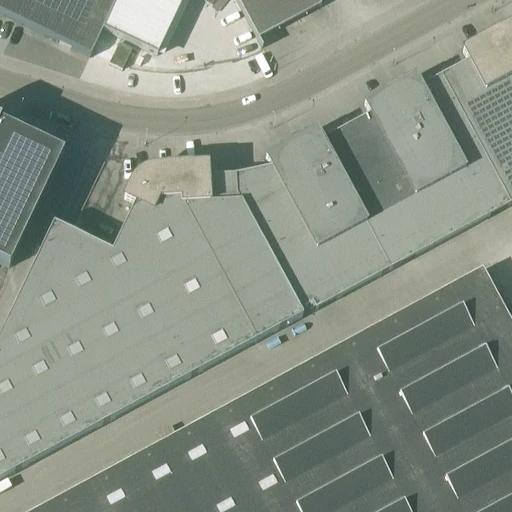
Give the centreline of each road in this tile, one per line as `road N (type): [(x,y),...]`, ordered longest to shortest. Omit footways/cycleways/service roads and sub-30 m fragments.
road 1 (unclassified): [(0,83),(140,122),(229,115),(277,100),(461,0)]
road 2 (unknown): [(131,5),(191,44),(203,119)]
